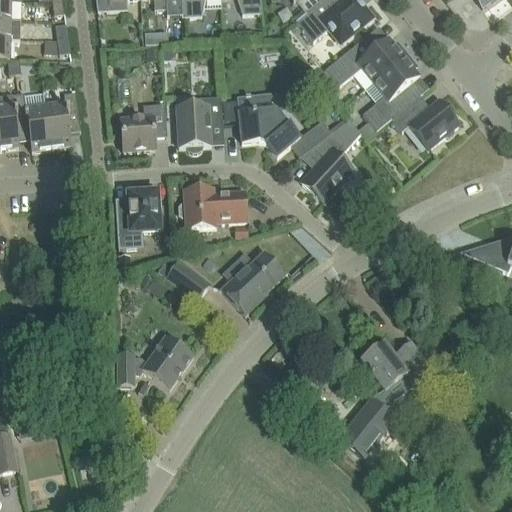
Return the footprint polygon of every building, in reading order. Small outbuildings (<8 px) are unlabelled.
[(95,0),(97,17),(127,15),(126,3),(141,2),(140,0),(95,0)] [(166,20),(181,20),(182,20),(180,0),(140,0),(141,2),(153,1),(154,15),(166,14),(166,20)] [(180,0),(182,20),(181,20),(181,22),(201,21),(205,1),(215,0),(180,0)] [(235,0),(242,19),(262,18),(260,0),(235,0)] [(290,0),(305,18),(327,0),(290,0)] [(305,18),(295,25),(312,47),(329,33),(340,47),(371,21),(359,7),(355,3),(353,0),(348,0),(339,7),(333,0),(327,0),(305,18)] [(498,0),(472,0),(482,12),(498,0)] [(20,5),(11,5),(0,4),(0,23),(20,24),(20,5)] [(54,20),(64,19),(62,4),(52,5),(54,20)] [(20,44),(20,24),(0,23),(0,43),(10,44),(20,44)] [(57,45),(68,43),(66,29),(55,31),(57,45)] [(224,38),(224,46),(263,44),(263,36),(254,36),(254,35),(234,36),(234,37),(224,38)] [(326,73),(316,81),(323,90),(333,83),(339,90),(353,79),(364,94),(373,87),(407,59),(397,47),(393,49),(388,42),(381,47),(372,36),(326,73)] [(152,37),(144,38),(144,49),(152,49),(152,37)] [(9,64),(10,44),(0,43),(0,64),(7,64),(9,64)] [(59,59),(70,58),(68,43),(57,45),(44,45),(46,59),(59,59)] [(159,52),(145,52),(146,64),(159,63),(159,52)] [(173,52),(162,53),(162,64),(169,64),(174,59),(173,52)] [(407,59),(373,87),(384,101),(362,119),(369,127),(358,135),(360,138),(366,145),(376,136),(391,123),(419,101),(422,98),(413,87),(419,81),(414,74),(417,72),(407,59)] [(19,65),(9,64),(7,64),(9,80),(21,78),(19,65)] [(69,137),(80,136),(75,97),(63,99),(64,106),(56,107),(56,108),(45,109),(48,134),(51,154),(71,151),(69,137)] [(25,112),(24,100),(23,98),(0,100),(0,154),(19,152),(17,138),(28,136),(28,132),(25,112)] [(31,157),(51,154),(48,134),(45,109),(44,109),(43,98),(24,100),(25,112),(28,132),(28,136),(31,157)] [(427,155),(428,154),(444,141),(448,142),(454,137),(453,134),(458,130),(438,105),(429,112),(419,101),(391,123),(402,136),(408,131),(427,155)] [(201,155),(203,151),(210,151),(209,131),(212,127),(222,127),(221,102),(194,103),(194,111),(176,112),(178,153),(186,152),(188,156),(192,158),(197,158),(201,155)] [(167,141),(164,109),(143,111),(144,123),(120,125),(123,157),(155,154),(154,142),(167,141)] [(238,117),(239,128),(241,148),(258,146),(266,149),(277,162),(290,151),(298,162),(306,157),(331,138),(322,126),(300,142),(289,129),(288,129),(275,114),(255,116),(238,117)] [(331,138),(306,157),(319,168),(301,187),(324,208),(353,175),(338,162),(346,153),(360,138),(358,135),(349,124),(331,138)] [(118,254),(143,253),(142,237),(160,235),(157,198),(154,198),(154,194),(140,195),(140,199),(128,199),(128,203),(115,204),(118,254)] [(182,223),(185,223),(186,234),(216,233),(216,229),(246,227),(244,196),(214,198),(214,194),(183,196),(184,207),(181,208),(178,211),(178,220),(182,223)] [(246,232),(234,232),(234,242),(246,242),(246,232)] [(511,241),(510,243),(498,273),(507,276),(510,268),(511,269),(511,241)] [(242,275),(221,295),(244,320),(266,300),(264,299),(284,280),(264,258),(244,277),(242,275)] [(128,261),(117,262),(118,273),(129,273),(128,261)] [(171,274),(163,268),(157,277),(165,282),(164,283),(196,307),(210,288),(179,264),(171,274)] [(147,278),(140,287),(146,291),(152,282),(147,278)] [(155,283),(147,293),(159,301),(166,291),(155,283)] [(118,359),(117,391),(133,391),(133,379),(140,379),(143,376),(169,395),(193,361),(165,341),(147,367),(141,363),(134,363),(134,359),(118,359)] [(365,400),(339,442),(364,464),(396,427),(381,413),(432,375),(411,348),(393,361),(384,348),(362,365),(382,391),(369,401),(365,400)] [(43,407),(58,406),(57,380),(41,380),(43,407)] [(27,401),(12,405),(18,436),(34,433),(27,401)] [(0,439),(0,477),(16,475),(9,438),(0,439)]
